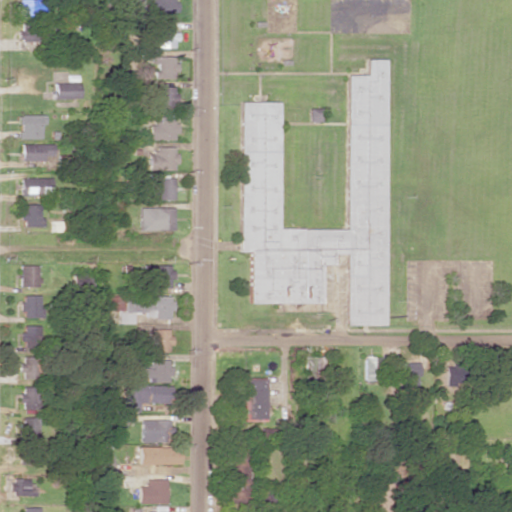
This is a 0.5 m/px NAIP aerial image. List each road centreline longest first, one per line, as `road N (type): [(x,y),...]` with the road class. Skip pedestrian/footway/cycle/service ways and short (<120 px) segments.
road 1 (residential): [(202,511),(205,0)]
road 2 (residential): [(511,340),(204,344)]
road 3 (residential): [(204,251),(0,251)]
